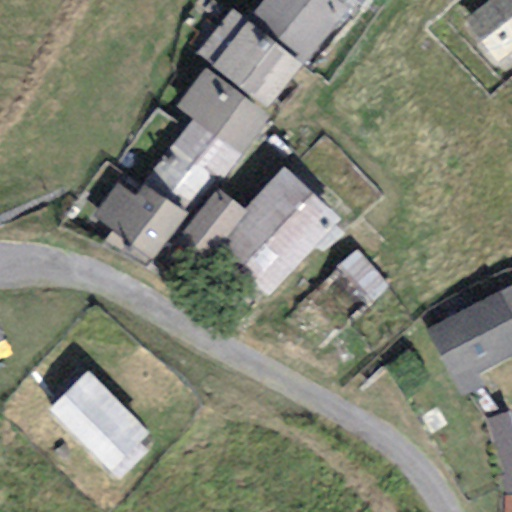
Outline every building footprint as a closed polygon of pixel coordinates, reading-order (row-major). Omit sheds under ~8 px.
[(264,0),(248,21),(303,62),(307,65),(351,8),(340,0),(264,0)] [(511,51),(511,0),(486,0),(461,19),(495,64),(511,51)] [(231,7),(196,52),(267,108),(303,62),(248,21),(231,7)] [(269,115),(204,68),(175,107),(191,118),(169,148),(211,179),(219,185),(269,115)] [(211,179),(169,148),(142,184),(185,214),(211,179)] [(338,218),(281,168),(242,210),(213,246),(269,296),(338,218)] [(185,214),(142,184),(132,197),(114,184),(91,216),(151,259),(185,214)] [(242,210),(216,189),(178,236),(204,257),(213,246),(242,210)] [(511,283),(425,332),(462,398),(482,387),(476,377),(511,357),(511,283)] [(86,378),(48,415),(118,485),(147,457),(140,449),(148,441),(86,378)] [(511,424),(508,412),(483,420),(503,495),(511,495),(511,424)] [(511,511),(511,495),(503,495),(501,511),(511,511)]
